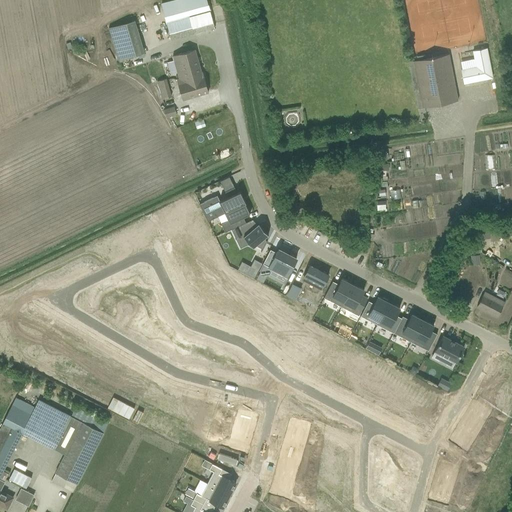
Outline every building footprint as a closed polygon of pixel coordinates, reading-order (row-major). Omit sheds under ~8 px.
[(206,0),(174,0),(161,4),(171,40),(215,28),(206,0)] [(135,20),(108,27),(118,60),(144,52),(135,20)] [(492,78),(491,68),(486,47),(472,50),(475,67),(461,70),(464,83),(492,78)] [(201,72),(195,49),(172,56),(173,60),(167,62),(170,75),(177,73),(179,79),(201,72)] [(449,54),(414,61),(423,107),(458,101),(449,54)] [(203,72),(201,72),(179,79),(177,80),(182,99),(208,92),(203,72)] [(167,79),(157,82),(162,99),(172,97),(167,79)] [(163,110),(165,118),(177,114),(174,107),(163,110)] [(486,155),(486,168),(497,168),(497,155),(486,155)] [(208,207),(240,192),(234,180),(231,182),(228,177),(219,181),(221,186),(213,190),(215,194),(204,200),(208,207)] [(240,192),(208,207),(208,208),(219,202),(222,210),(215,213),(219,222),(239,212),(237,207),(244,203),(239,193),(240,193),(240,192)] [(267,241),(264,238),(268,234),(261,225),(259,223),(253,227),(244,232),(241,225),(246,222),(231,229),(237,240),(244,237),(253,247),(255,245),(262,249),(260,252),(261,252),(267,241),(267,240),(267,241)] [(487,225),(480,225),(471,226),(472,240),(488,239),(487,229),(487,225)] [(481,241),(460,242),(461,254),(482,252),(481,241)] [(296,259),(278,250),(276,254),(270,251),(262,264),(286,277),(296,259)] [(254,259),(251,266),(259,270),(262,263),(254,259)] [(328,274),(310,265),(303,277),(322,287),(328,274)] [(341,306),(353,284),(342,279),(330,301),(341,306)] [(301,288),(292,283),(286,295),(295,299),(301,288)] [(353,284),(341,306),(352,312),(364,290),(353,284)] [(477,306),(497,317),(505,302),(491,294),(485,291),(477,306)] [(377,324),(389,302),(388,302),(387,300),(383,298),(382,299),(378,296),(366,319),(377,324)] [(389,302),(377,324),(388,330),(400,308),(389,302)] [(35,341),(50,317),(35,308),(31,314),(25,310),(14,328),(20,331),(20,332),(35,341)] [(400,336),(411,342),(423,319),(411,314),(400,336)] [(434,325),(423,319),(411,342),(422,347),(434,325)] [(63,354),(76,333),(65,325),(59,335),(53,331),(43,347),(51,351),(53,347),(63,354)] [(76,333),(63,354),(73,360),(71,364),(78,368),(87,352),(82,349),(88,340),(76,333)] [(464,347),(443,336),(431,358),(439,362),(442,356),(456,363),(464,347)] [(371,351),(375,344),(369,341),(366,348),(371,351)] [(41,351),(30,345),(19,364),(30,370),(41,351)] [(91,365),(105,373),(115,356),(101,347),(97,354),(91,350),(81,368),(87,372),(91,365)] [(115,356),(105,373),(114,379),(111,383),(117,387),(126,371),(121,368),(125,362),(115,356)] [(511,369),(499,363),(492,377),(511,387),(509,393),(511,394),(511,369)] [(141,399),(153,378),(143,372),(139,380),(130,375),(120,392),(129,398),(132,393),(141,399)] [(153,378),(141,399),(150,405),(148,409),(157,414),(168,397),(159,392),(164,385),(153,378)] [(447,381),(443,388),(448,391),(451,383),(447,381)] [(397,420),(409,396),(397,389),(398,387),(389,382),(384,392),(392,396),(384,413),(397,420)] [(63,433),(74,438),(96,449),(104,433),(83,422),(85,417),(22,385),(16,399),(3,423),(0,429),(0,469),(3,471),(23,433),(55,449),(63,433)] [(174,415),(187,420),(195,396),(181,392),(176,409),(166,406),(157,422),(170,427),(174,415)] [(195,396),(187,420),(201,424),(198,433),(207,436),(212,421),(203,418),(210,401),(195,396)] [(409,396),(397,420),(411,427),(416,418),(429,424),(437,407),(424,400),(423,403),(409,396)] [(464,415),(481,425),(487,416),(470,405),(464,415)] [(240,410),(236,423),(255,428),(259,415),(240,410)] [(464,415),(458,424),(475,435),(481,425),(464,415)] [(290,419),(287,430),(306,435),(309,424),(290,419)] [(252,440),(255,428),(236,423),(233,435),(252,440)] [(453,433),(469,444),(475,435),(458,424),(453,433)] [(306,435),(287,430),(284,440),(303,445),(306,435)] [(469,444),(453,433),(447,443),(463,453),(469,444)] [(252,440),(233,435),(229,448),(248,453),(252,440)] [(56,473),(68,480),(78,485),(96,449),(74,438),(66,454),(56,473)] [(284,440),(281,450),(300,456),(303,445),(284,440)] [(300,456),(281,450),(278,461),(297,466),(300,456)] [(439,459),(435,472),(454,477),(458,465),(439,459)] [(278,461),(276,471),(294,476),(297,466),(278,461)] [(208,484),(230,495),(237,483),(220,474),(223,469),(213,464),(210,470),(214,472),(208,484)] [(32,477),(14,468),(9,479),(26,488),(32,477)] [(0,505),(7,509),(13,497),(0,491),(4,482),(0,479),(0,476),(3,471),(0,469),(0,505)] [(292,487),(294,476),(276,471),(273,482),(292,487)] [(451,489),(454,477),(435,472),(432,484),(451,489)] [(292,487),(273,482),(270,493),(289,498),(292,487)] [(224,508),(230,495),(208,484),(202,495),(197,493),(194,499),(204,504),(207,499),(224,508)] [(448,502),(451,489),(432,484),(429,497),(448,502)] [(19,487),(14,499),(28,505),(34,493),(19,487)] [(196,492),(188,488),(186,494),(193,497),(196,492)] [(193,499),(186,496),(183,501),(187,503),(190,505),(193,499)] [(206,511),(202,510),(204,504),(194,499),(191,505),(196,507),(193,511),(206,511)]
